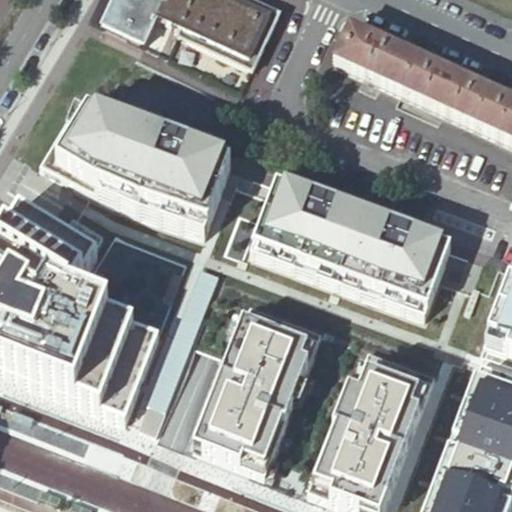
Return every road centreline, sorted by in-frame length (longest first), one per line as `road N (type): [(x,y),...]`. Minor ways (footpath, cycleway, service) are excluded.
road 1 (residential): [(336,0),(294,86),(284,128),(511,216)]
road 2 (residential): [(511,58),(381,0)]
